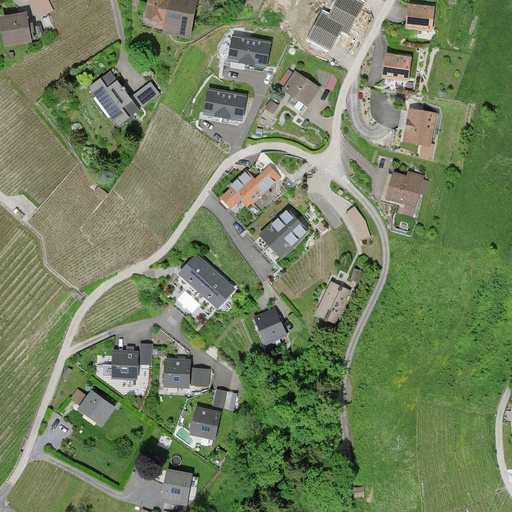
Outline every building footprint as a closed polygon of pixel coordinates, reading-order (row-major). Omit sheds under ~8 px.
[(47,0),(31,0),(39,18),(54,11),(47,0)] [(159,31),(188,36),(194,0),(145,0),(142,14),(160,19),(159,31)] [(248,0),(233,0),(226,8),(236,15),(248,0)] [(364,2),(359,0),(336,0),(329,17),(344,26),(341,31),(349,35),(364,2)] [(434,6),(405,3),(403,28),(430,31),(434,6)] [(26,11),(0,16),(0,19),(5,45),(33,42),(26,11)] [(344,26),(329,17),(322,13),(308,39),(331,51),(341,31),(344,26)] [(229,59),(268,66),(272,44),(233,37),(229,59)] [(384,52),(379,77),(407,81),(410,56),(384,52)] [(108,70),(86,85),(115,124),(136,107),(134,105),(157,91),(148,80),(126,95),(108,70)] [(319,87),(293,70),(285,83),(286,85),(283,89),(305,105),(319,87)] [(231,115),(243,118),(247,96),(209,89),(205,111),(214,112),(231,115)] [(279,106),(271,100),(265,108),(274,114),(279,106)] [(437,113),(407,107),(401,141),(421,145),(419,158),(431,160),(435,145),(430,144),(437,113)] [(222,197),(231,207),(241,199),(247,206),(279,177),(269,166),(255,179),(247,170),(230,186),(232,188),(222,197)] [(402,215),(415,218),(424,175),(407,171),(405,176),(390,171),(383,199),(404,205),(402,215)] [(108,194),(99,186),(94,192),(103,199),(108,194)] [(355,206),(345,212),(356,226),(361,240),(371,237),(366,220),(355,206)] [(274,249),(280,255),(307,231),(288,210),(261,235),(268,242),(274,249)] [(197,256),(181,274),(218,307),(234,289),(224,280),(207,264),(197,256)] [(331,282),(316,315),(334,323),(349,291),(341,287),(331,282)] [(275,308),(254,317),(259,327),(266,344),(286,335),(280,321),(275,308)] [(152,344),(141,344),(140,364),(151,364),(152,344)] [(137,352),(114,351),(113,378),(136,379),(137,352)] [(182,360),(166,360),(165,386),(188,387),(190,361),(182,360)] [(208,370),(194,369),(192,385),(207,386),(208,370)] [(78,409),(102,426),(115,408),(91,391),(78,409)] [(220,412),(197,407),(191,434),(214,439),(220,412)] [(192,474),(168,470),(163,500),(187,504),(192,474)]
